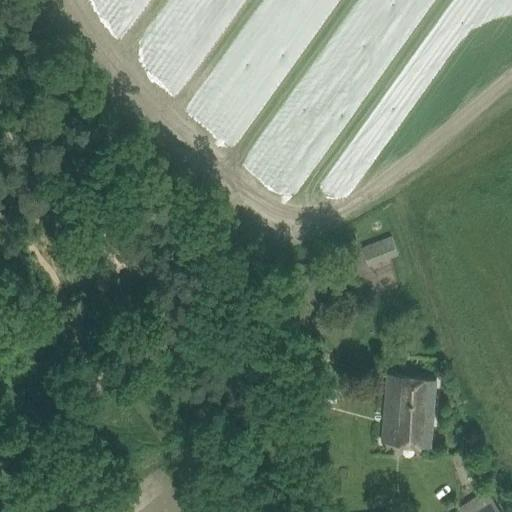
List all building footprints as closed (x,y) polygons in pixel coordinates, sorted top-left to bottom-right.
[(368,266),(398,255),(391,236),(362,247),(368,266)] [(323,310),(342,286),(314,263),(309,269),(301,263),(292,274),(299,281),(294,286),(323,310)] [(437,378),(388,374),(383,442),(432,446),(437,378)] [(457,430),(454,437),(460,440),(464,433),(457,430)] [(502,511),(494,499),(474,511),(502,511)]
